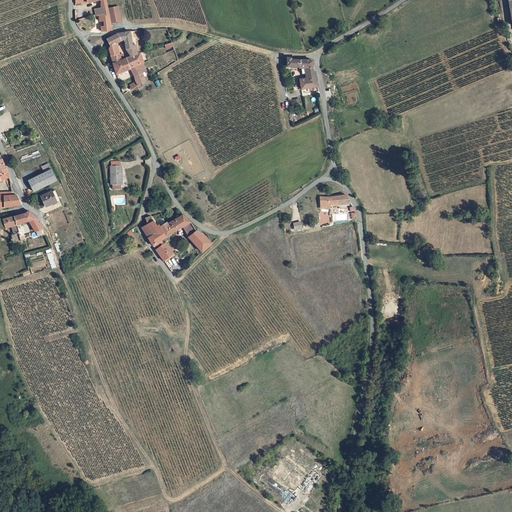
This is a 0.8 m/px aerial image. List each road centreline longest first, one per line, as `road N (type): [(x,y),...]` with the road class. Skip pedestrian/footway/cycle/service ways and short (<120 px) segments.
road 1 (unclassified): [(333,173),(356,205),(372,337),(340,511)]
road 2 (track): [(281,511),(227,467),(187,370),(188,310),(174,281),(229,231)]
road 3 (track): [(168,511),(151,467),(104,395),(73,293)]
road 4 (unclassified): [(155,163),(176,201),(215,232),(279,208),(333,173)]
road 5 (unclassified): [(402,0),(318,54),(333,173)]
road 6 (unclassified): [(71,0),(71,20),(155,163)]
road 7 (track): [(138,26),(177,26),(276,54)]
road 8 (residential): [(174,281),(139,225),(155,163)]
